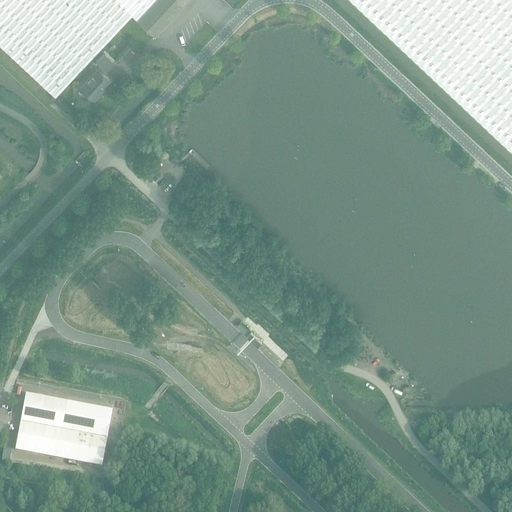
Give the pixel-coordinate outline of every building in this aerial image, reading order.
[(0,0),(0,48),(55,99),(131,16),(136,22),(156,0),(0,0)] [(154,38),(188,0),(156,0),(136,22),(154,38)] [(511,149),(511,0),(353,0),(448,89),(511,149)] [(106,55),(99,62),(107,69),(113,62),(106,55)] [(109,81),(97,71),(79,90),(91,101),(92,100),(94,102),(101,94),(99,92),(109,81)] [(237,326),(245,333),(249,330),(241,322),(237,326)] [(263,340),(252,330),(248,335),(259,345),(263,340)] [(18,449),(74,460),(104,466),(115,410),(28,394),(18,449)] [(2,461),(9,463),(11,453),(4,451),(2,461)]
